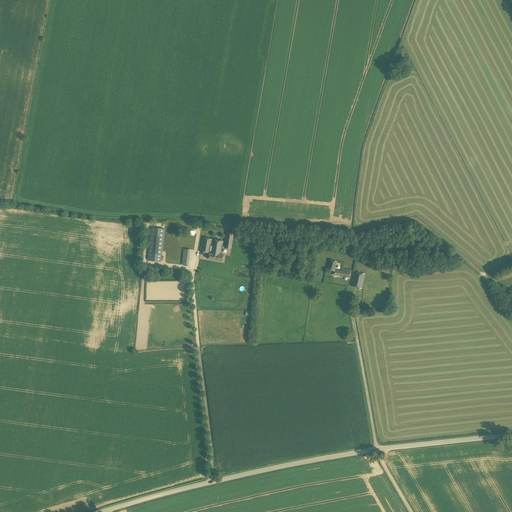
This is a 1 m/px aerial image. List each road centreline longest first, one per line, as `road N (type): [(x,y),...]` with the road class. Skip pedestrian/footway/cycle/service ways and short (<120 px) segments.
road 1 (unclassified): [(108,511),(290,465),(511,435)]
road 2 (unknown): [(200,232),(192,286),(214,482)]
road 3 (unknown): [(352,315),(377,449)]
